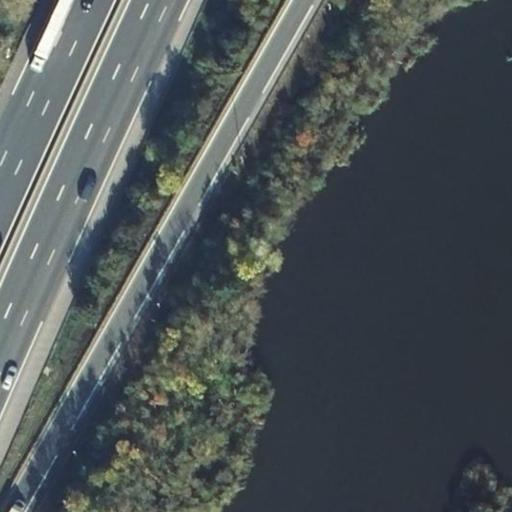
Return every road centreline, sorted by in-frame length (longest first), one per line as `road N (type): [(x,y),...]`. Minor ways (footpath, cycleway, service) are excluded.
road 1 (motorway): [(12,511),(302,0)]
road 2 (motorway): [(0,350),(160,0)]
road 3 (motorway): [(85,0),(0,185)]
